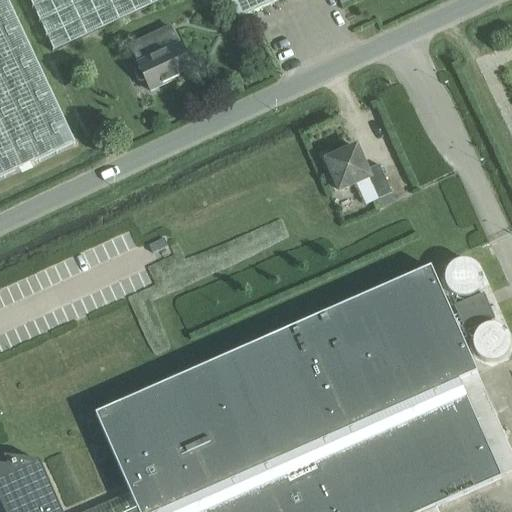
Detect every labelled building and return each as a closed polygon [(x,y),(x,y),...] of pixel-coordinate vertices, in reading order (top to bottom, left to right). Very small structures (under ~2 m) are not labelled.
[(8,0),(0,0),(0,180),(76,145),(8,0)] [(29,0),(54,52),(165,0),(229,0),(239,20),(280,0),(29,0)] [(146,80),(151,91),(193,72),(180,44),(138,63),(140,67),(136,69),(135,73),(138,80),(142,82),(146,80)] [(369,178),(379,200),(392,194),(379,165),(367,171),(356,148),(326,161),(340,191),(369,178)] [(425,511),(511,474),(511,452),(431,268),(96,415),(130,494),(88,511),(62,511),(40,461),(4,457),(8,467),(0,465),(0,501),(4,511),(425,511)] [(480,293),(450,306),(461,331),(491,319),(480,293)]
